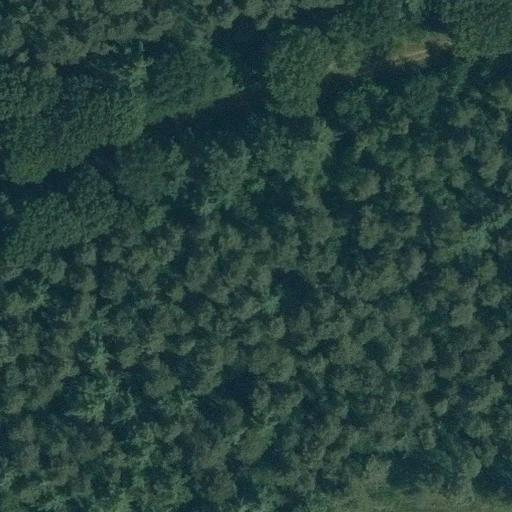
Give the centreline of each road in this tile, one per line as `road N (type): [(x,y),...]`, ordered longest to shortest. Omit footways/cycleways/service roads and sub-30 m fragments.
road 1 (track): [(357,72),(350,511)]
road 2 (track): [(357,72),(0,165)]
road 3 (track): [(511,32),(357,72)]
